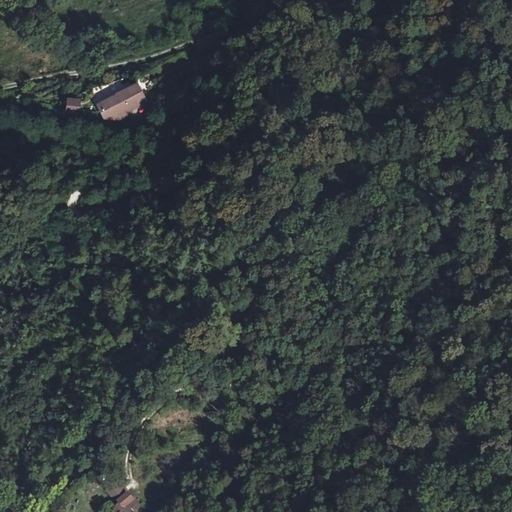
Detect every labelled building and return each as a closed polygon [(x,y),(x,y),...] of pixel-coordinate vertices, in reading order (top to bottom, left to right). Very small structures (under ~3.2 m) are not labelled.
[(109,119),(120,121),(133,118),(132,114),(154,107),(148,89),(104,104),(109,119)] [(63,102),(66,111),(69,112),(81,108),(76,97),(63,102)] [(112,491),(124,503),(125,498),(131,491),(122,481),(112,491)] [(125,498),(124,503),(125,504),(129,508),(124,511),(162,511),(158,507),(152,511),(143,511),(140,508),(145,503),(137,495),(136,496),(131,491),(125,498)] [(163,501),(158,507),(162,511),(167,511),(171,509),(163,501)]
